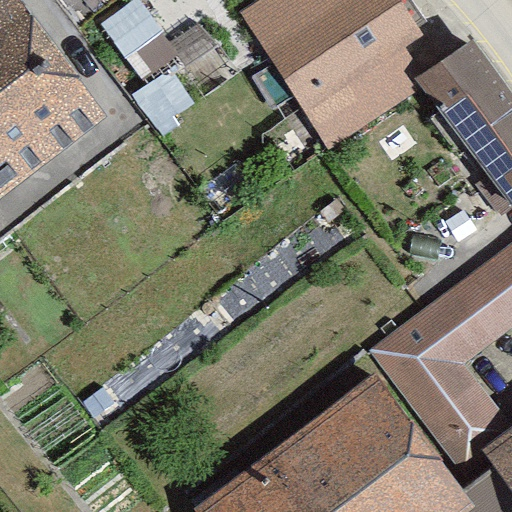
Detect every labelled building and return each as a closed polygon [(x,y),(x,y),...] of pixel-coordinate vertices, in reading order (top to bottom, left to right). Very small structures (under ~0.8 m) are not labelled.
[(0,0),(0,190),(116,99),(39,0),(0,0)] [(183,34),(156,0),(128,0),(107,17),(145,64),(183,34)] [(431,31),(410,0),(252,0),(320,103),(431,31)] [(511,197),(511,116),(459,41),(418,69),(509,200),(511,197)] [(511,338),(511,240),(375,342),(387,359),(462,458),(492,437),(511,422),(511,407),(480,362),(511,338)] [(462,458),(387,359),(204,493),(218,511),(467,511),(490,495),(462,458)] [(511,422),(492,437),(511,463),(511,422)]
